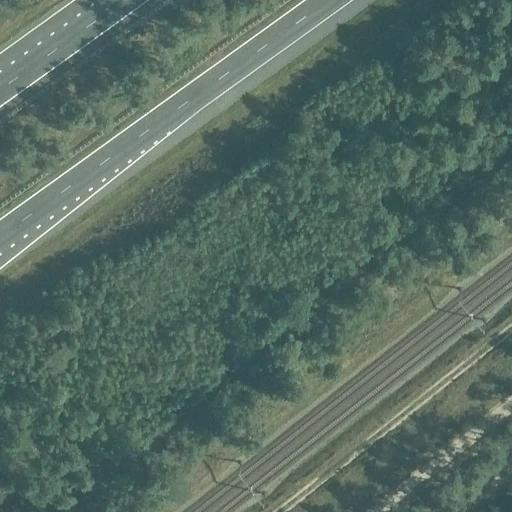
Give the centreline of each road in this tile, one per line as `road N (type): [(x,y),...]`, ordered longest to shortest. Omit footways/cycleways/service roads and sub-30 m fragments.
road 1 (motorway): [(0,238),(329,0)]
road 2 (track): [(282,511),(511,329)]
road 3 (track): [(373,511),(511,401)]
road 4 (motorway): [(126,0),(0,92)]
